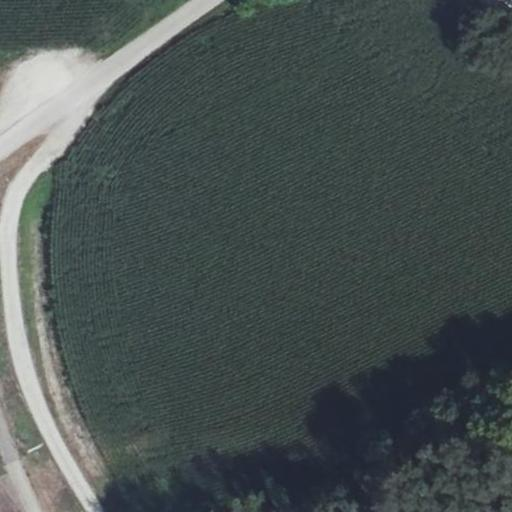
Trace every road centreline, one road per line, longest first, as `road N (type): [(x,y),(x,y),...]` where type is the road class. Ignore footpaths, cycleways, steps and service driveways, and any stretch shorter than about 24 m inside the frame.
road 1 (track): [(92,511),(52,449),(13,331),(7,195),(52,142),(67,95)]
road 2 (unclassified): [(0,137),(220,0)]
